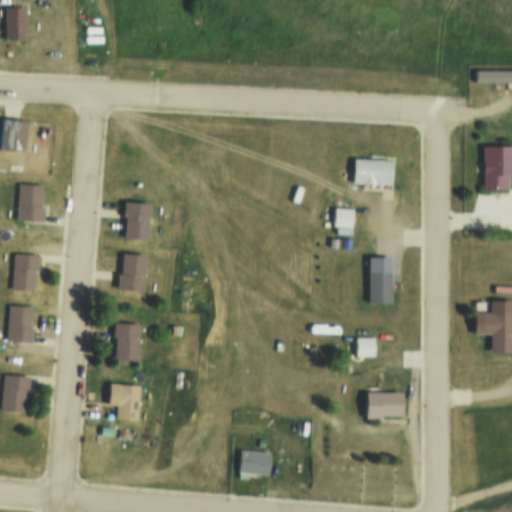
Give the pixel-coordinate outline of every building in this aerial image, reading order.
[(0,8),(21,9),(20,43),(0,42),(0,8)] [(0,117),(20,119),(18,153),(0,151),(0,117)] [(479,150),(501,150),(501,188),(479,188),(479,150)] [(349,159),(386,161),(385,184),(348,183),(349,159)] [(14,181),(37,183),(36,205),(39,206),(38,222),(11,220),(14,181)] [(121,199),(146,201),(143,238),(121,236),(123,213),(120,213),(121,199)] [(329,207),(348,208),(347,227),(329,226),(329,207)] [(338,237),(346,237),(346,247),(338,247),(338,237)] [(9,250),(35,252),(34,268),(32,268),(30,294),(6,292),(9,250)] [(119,251),(140,252),(137,289),(114,287),(115,271),(118,272),(119,251)] [(365,272),(384,272),(384,305),(365,305),(365,272)] [(486,332),(470,332),(470,310),(486,310),(486,298),(508,298),(508,352),(486,352),(486,332)] [(6,301),(28,303),(26,324),(30,324),(29,338),(3,335),(6,301)] [(113,320),(135,322),(132,358),(111,356),(113,320)] [(169,322),(177,323),(177,333),(168,332),(169,322)] [(352,335),(370,335),(370,353),(352,353),(352,335)] [(0,383),(1,371),(27,373),(23,411),(0,409),(0,383)] [(105,380),(135,383),(133,418),(111,416),(112,402),(103,401),(105,380)] [(360,391),(397,391),(397,415),(360,415),(360,391)] [(236,448),(266,450),(264,478),(234,476),(236,448)]
